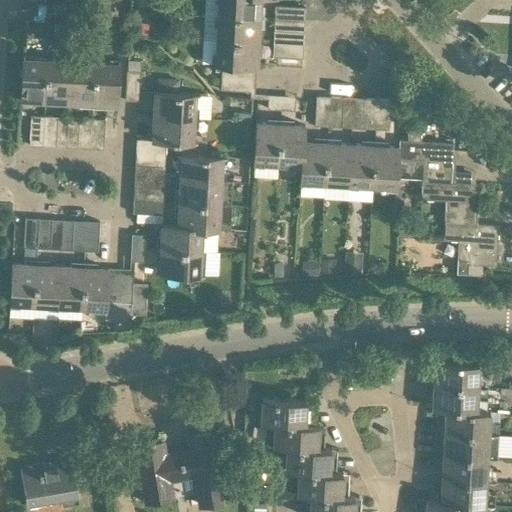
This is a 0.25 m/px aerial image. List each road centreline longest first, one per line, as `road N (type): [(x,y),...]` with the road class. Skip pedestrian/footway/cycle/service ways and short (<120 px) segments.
road 1 (residential): [(0,383),(322,327)]
road 2 (residential): [(20,180),(21,156),(121,160),(119,210),(19,206)]
road 3 (residential): [(322,327),(511,319)]
road 4 (residential): [(377,493),(399,478),(403,464),(398,405),(384,394),(332,400)]
